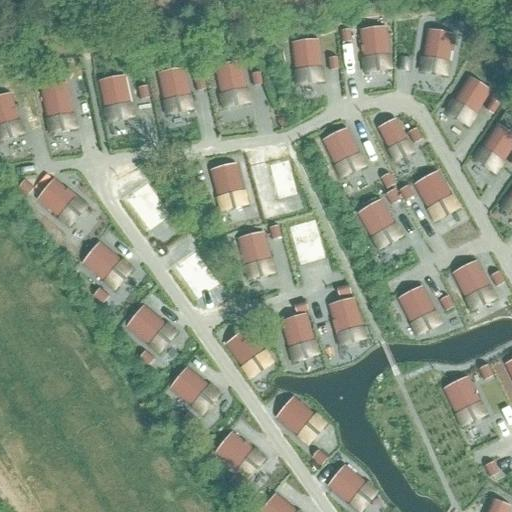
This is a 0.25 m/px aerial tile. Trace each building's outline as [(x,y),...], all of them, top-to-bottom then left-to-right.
[(359,33),(364,72),(389,69),(385,30),(359,33)] [(349,32),(340,33),(341,44),(350,43),(349,32)] [(452,35),(426,32),(420,71),(446,75),(452,35)] [(291,44),(295,84),(321,81),(317,42),(291,44)] [(399,58),(398,70),(408,72),(409,60),(399,58)] [(337,59),(328,60),(329,71),(338,70),(337,59)] [(223,108),(248,103),(239,64),(214,69),(223,108)] [(190,110),(183,70),(157,76),(165,115),(190,110)] [(259,74),(250,76),(252,87),(261,85),(259,74)] [(467,78),(446,112),(468,126),(489,92),(467,78)] [(98,84),(106,123),(132,118),(123,79),(98,84)] [(203,79),(194,81),(196,92),(205,90),(203,79)] [(74,129),(66,86),(41,91),(49,134),(74,129)] [(146,88),(137,90),(139,100),(148,99),(146,88)] [(0,141),(22,134),(9,96),(0,99),(0,141)] [(490,101),(484,110),(492,115),(498,106),(490,101)] [(395,123),(378,131),(394,162),(411,154),(395,123)] [(495,174),(511,147),(511,136),(495,126),(473,159),(495,174)] [(346,130),(322,142),(340,178),(363,166),(346,130)] [(416,132),(408,136),(412,145),(421,140),(416,132)] [(235,167),(210,174),(220,212),(245,205),(235,167)] [(303,209),(292,174),(263,179),(275,218),(303,209)] [(437,175),(414,188),(434,222),(456,209),(437,175)] [(389,177),(381,180),(386,190),(394,187),(389,177)] [(37,201),(68,227),(85,207),(54,181),(37,201)] [(25,182),(18,187),(24,196),(31,190),(25,182)] [(158,182),(136,199),(161,231),(183,214),(158,182)] [(407,189),(399,194),(404,202),(413,197),(407,189)] [(511,189),(500,208),(511,216),(511,189)] [(393,192),(385,197),(391,206),(399,202),(393,192)] [(400,237),(380,203),(357,216),(378,250),(400,237)] [(321,222),(289,229),(299,266),(330,257),(321,222)] [(37,256),(49,246),(35,228),(23,237),(37,256)] [(277,228),(269,230),(271,240),(280,239),(277,228)] [(106,248),(134,272),(147,256),(120,233),(106,248)] [(271,273),(261,235),(236,241),(246,280),(271,273)] [(84,265),(114,291),(131,271),(101,246),(84,265)] [(205,251),(183,266),(208,300),(229,284),(205,251)] [(493,299),(475,263),(452,275),(470,311),(493,299)] [(498,274),(490,278),(495,288),(503,284),(498,274)] [(347,287),(337,289),(339,298),(349,295),(347,287)] [(439,324),(420,289),(397,301),(415,336),(439,324)] [(100,290),(94,297),(102,304),(108,297),(100,290)] [(448,299),(439,303),(444,313),(452,309),(448,299)] [(353,301),(328,308),(338,346),(364,339),(353,301)] [(175,334),(144,308),(127,328),(158,354),(175,334)] [(291,362),(316,355),(305,317),(280,324),(291,362)] [(254,331),(230,346),(253,379),(276,362),(254,331)] [(145,352),(139,359),(147,366),(153,360),(145,352)] [(110,365),(125,386),(138,377),(124,356),(110,365)] [(487,367),(479,371),(484,381),(492,377),(487,367)] [(218,396),(188,370),(171,390),(201,416),(218,396)] [(461,427),(484,415),(467,380),(443,391),(461,427)] [(271,421),(285,408),(273,395),(259,408),(271,421)] [(511,407),(503,399),(483,418),(506,443),(511,438),(511,407)] [(293,400),(276,420),(307,446),(324,425),(293,400)] [(188,415),(182,422),(190,429),(196,422),(188,415)] [(215,455),(246,480),(263,460),(232,435),(215,455)] [(319,453),(313,461),(321,467),(327,460),(319,453)] [(493,465),(485,469),(489,478),(497,474),(493,465)] [(329,488),(358,511),(360,511),(376,493),(345,468),(329,488)] [(213,511),(215,511),(226,505),(215,487),(203,494),(213,511)] [(294,511),(276,496),(263,511),(294,511)] [(491,502),(486,511),(508,511),(509,509),(491,502)]
